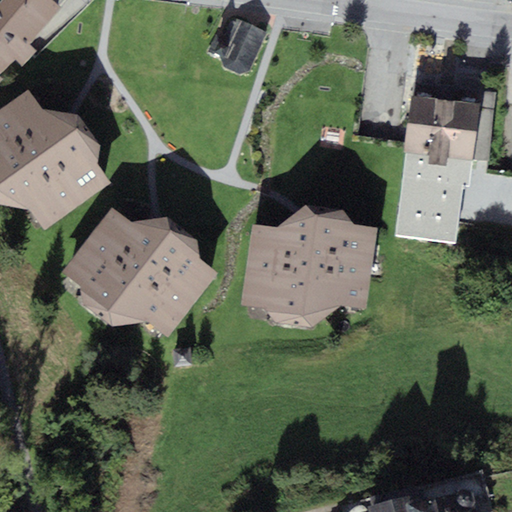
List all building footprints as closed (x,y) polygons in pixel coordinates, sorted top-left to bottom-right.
[(51,0),(0,0),(0,76),(60,7),(51,0)] [(249,69),(265,32),(250,25),(235,19),(230,32),(224,45),(214,41),(211,49),(221,53),(220,55),(224,66),(239,72),(249,69)] [(486,158),(496,92),(447,85),(412,80),(402,150),(407,150),(395,229),(452,237),(460,180),(466,181),(469,156),(486,158)] [(47,109),(29,89),(0,110),(0,201),(30,207),(47,226),(109,178),(94,159),(98,145),(77,114),(68,113),(47,109)] [(278,228),(252,225),(243,305),(265,307),(276,322),(312,325),(341,303),(366,306),(378,224),(353,220),(342,207),(305,203),(296,212),(278,228)] [(155,218),(131,221),(112,207),(64,269),(81,282),(84,301),(115,324),(147,321),(164,335),(214,271),(196,256),(196,240),(165,216),(155,218)] [(405,501),(404,495),(366,505),(368,511),(477,511),(473,495),(465,487),(457,489),(453,493),(435,498),(434,493),(405,501)]
